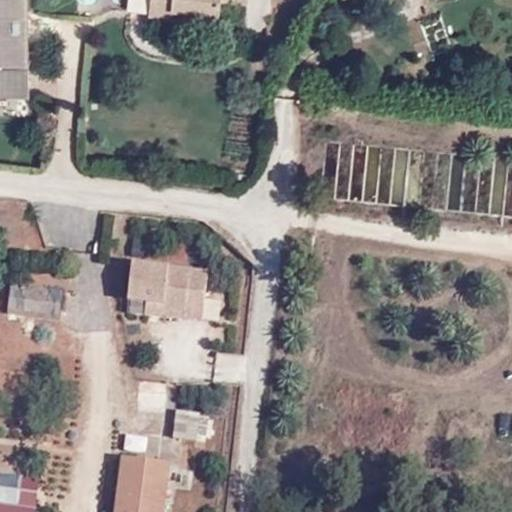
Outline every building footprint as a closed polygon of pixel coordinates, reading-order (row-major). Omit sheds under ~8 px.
[(28,0),(0,0),(0,93),(29,93),(28,0)] [(150,0),(149,14),(172,16),(173,9),(218,14),(220,0),(228,0),(246,2),(246,0),(150,0)] [(208,274),(134,266),(131,302),(186,307),(185,320),(203,322),(208,274)] [(65,290),(11,283),(8,314),(61,320),(65,290)] [(185,320),(186,307),(131,302),(130,315),(185,320)] [(178,412),(175,438),(196,441),(199,415),(178,412)] [(123,458),(116,511),(164,511),(171,464),(123,458)] [(35,511),(41,478),(0,472),(0,511),(35,511)]
